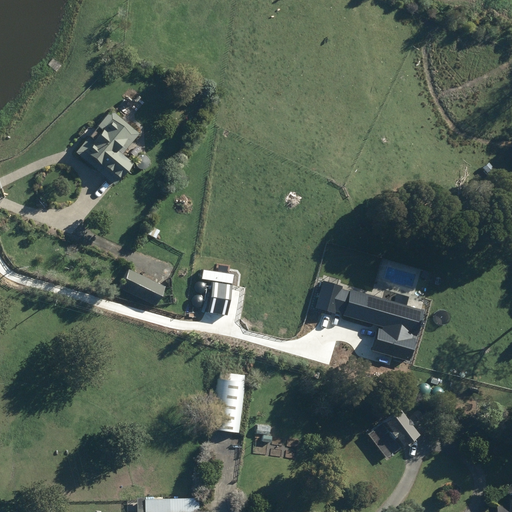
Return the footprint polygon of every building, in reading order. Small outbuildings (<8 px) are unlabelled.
[(137,97),(131,91),(122,101),(129,107),(137,97)] [(132,133),(107,112),(71,153),(108,184),(126,164),(114,153),(132,133)] [(139,140),(128,141),(130,155),(140,154),(139,140)] [(147,225),(143,234),(154,240),(158,230),(147,225)] [(164,288),(126,269),(115,290),(153,310),(164,288)] [(244,377),(219,373),(211,429),(236,432),(244,377)] [(398,410),(364,434),(381,459),(415,434),(398,410)] [(270,425),(255,424),(253,443),(269,444),(270,425)] [(511,511),(511,493),(503,493),(503,502),(490,501),(489,511),(511,511)] [(194,511),(195,498),(125,498),(125,511),(194,511)]
